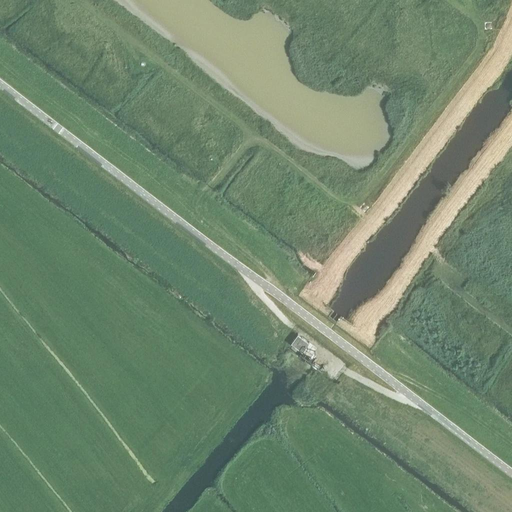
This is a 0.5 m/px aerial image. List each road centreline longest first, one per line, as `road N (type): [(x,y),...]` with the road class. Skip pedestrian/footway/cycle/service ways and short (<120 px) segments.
road 1 (tertiary): [(0,84),(511,473)]
road 2 (track): [(451,0),(477,21),(479,49),(358,201),(340,201),(236,120)]
road 3 (track): [(253,135),(202,198),(200,214),(267,273),(279,296)]
road 4 (track): [(236,120),(128,39)]
